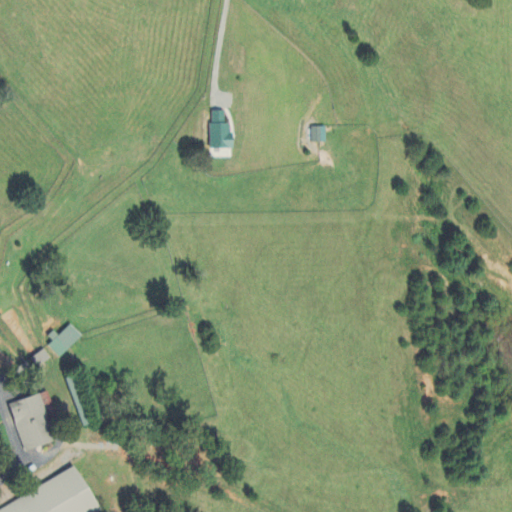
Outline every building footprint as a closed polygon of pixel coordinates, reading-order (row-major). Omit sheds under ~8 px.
[(209,151),(228,151),(229,125),(222,125),(223,113),(210,113),(209,151)] [(323,128),(309,129),(310,144),(324,144),(323,128)] [(57,337),(47,346),(60,360),(83,338),(71,326),(58,338),(57,337)] [(13,404),(23,452),(57,445),(50,415),(53,414),(49,395),(13,404)] [(0,511),(101,511),(81,470),(0,509),(0,511)]
